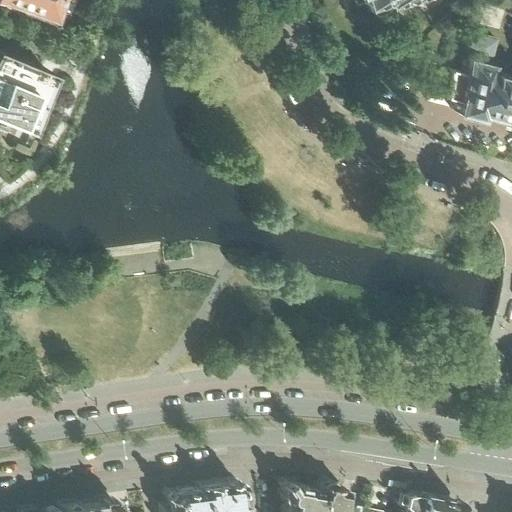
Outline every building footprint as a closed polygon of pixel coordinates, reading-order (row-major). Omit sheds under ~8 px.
[(63,0),(0,0),(0,3),(7,6),(12,4),(12,3),(17,4),(12,17),(53,31),(60,10),(61,10),(63,0)] [(363,0),(367,9),(368,9),(373,14),(385,11),(386,3),(397,0),(412,0),(414,5),(416,8),(418,9),(421,9),(424,8),(426,5),(426,2),(425,0),(363,0)] [(511,69),(510,77),(507,76),(508,75),(498,73),(498,74),(495,73),(496,72),(486,69),(486,71),(483,70),(485,62),(479,61),(481,56),(488,58),(492,41),(467,34),(462,52),(469,54),(468,58),(462,57),(458,71),(433,64),(426,90),(452,97),(449,108),(472,114),(473,110),(500,117),(499,121),(511,124),(511,69)] [(0,117),(16,124),(40,65),(0,48),(0,117)] [(346,511),(348,499),(339,498),(341,486),(332,484),(332,483),(331,483),(327,477),(320,476),(314,480),(313,480),(312,486),(308,511),(346,511)] [(245,511),(245,510),(238,511),(236,499),(233,477),(216,480),(216,479),(194,482),(194,485),(198,511),(245,511)] [(308,511),(312,486),(303,485),(304,484),(285,481),(282,477),(276,481),(279,485),(277,495),(281,500),(282,500),(279,511),(308,511)] [(198,511),(194,485),(168,489),(165,487),(160,493),(163,496),(164,501),(157,502),(158,511),(165,510),(165,511),(198,511)] [(453,511),(455,506),(449,497),(436,494),(436,495),(417,491),(407,489),(400,491),(398,502),(402,505),(400,511),(453,511)] [(114,511),(113,501),(105,495),(94,497),(95,499),(76,501),(77,511),(114,511)] [(77,511),(76,501),(76,499),(55,502),(56,507),(38,509),(33,506),(33,505),(21,507),(21,508),(17,511),(16,511),(4,511),(3,511),(77,511)]
